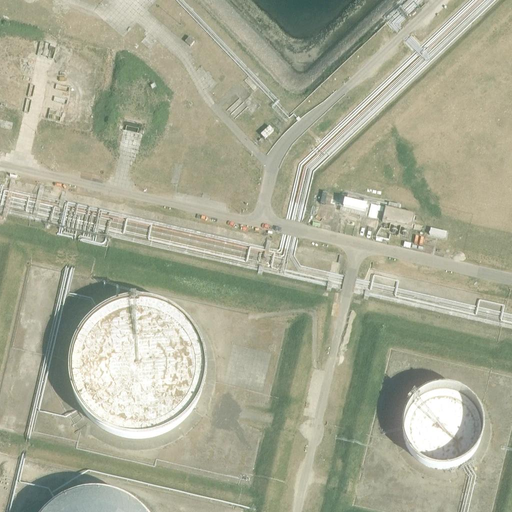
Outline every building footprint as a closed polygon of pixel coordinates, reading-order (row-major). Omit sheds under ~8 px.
[(266,139),(273,131),(269,127),(262,135),(266,139)] [(349,201),(348,207),(365,211),(367,205),(349,201)] [(385,209),(382,222),(411,229),(414,215),(385,209)] [(430,230),(429,236),(445,240),(446,234),(430,230)] [(107,430),(130,439),(154,439),(176,430),(195,415),(207,394),(211,370),(207,347),(195,326),(176,311),(154,302),(130,302),(107,311),(88,326),(76,347),(72,370),(76,394),(88,415),(107,430)] [(420,463),(438,472),(458,471),(475,462),(486,446),(488,426),(481,407),(466,394),(447,390),(428,395),(413,408),(406,427),(409,446),(420,463)] [(147,511),(137,502),(114,493),(90,493),(67,500),(52,511),(147,511)]
